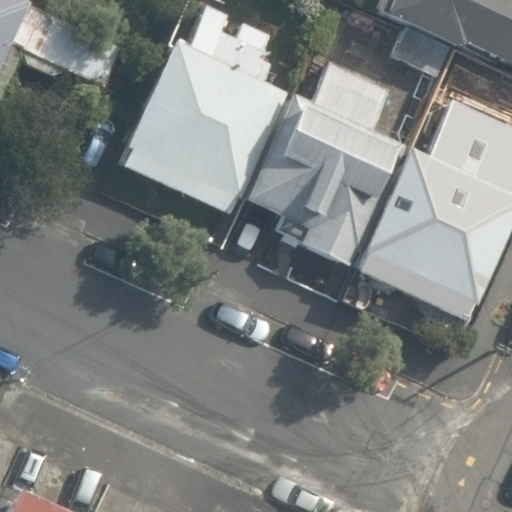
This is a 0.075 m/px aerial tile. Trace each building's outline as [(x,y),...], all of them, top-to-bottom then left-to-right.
[(110,34),(30,0),(0,0),(0,35),(91,75),(110,34)] [(270,29),(204,0),(176,0),(105,160),(225,213),(279,90),(262,82),(271,61),(258,55),(270,29)] [(511,0),(375,0),(373,6),(447,39),(451,30),(511,57),(511,0)] [(306,102),(279,90),(225,213),(343,265),(398,142),(404,128),(373,115),(387,85),(326,58),(306,102)] [(422,153),(398,142),(343,265),(459,316),(511,198),(511,190),(497,184),(511,151),(511,135),(484,123),(492,106),(451,88),(422,153)] [(42,511),(0,493),(0,511),(42,511)]
